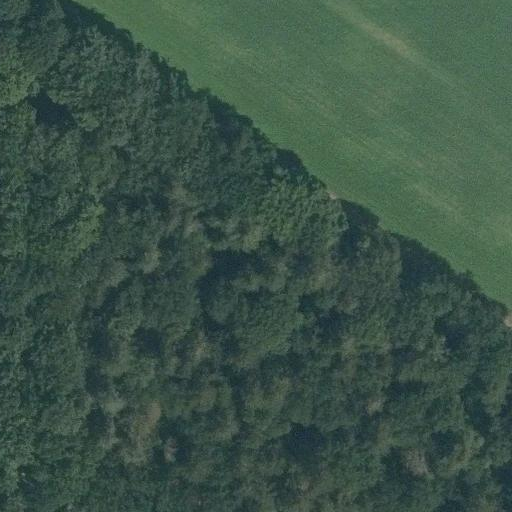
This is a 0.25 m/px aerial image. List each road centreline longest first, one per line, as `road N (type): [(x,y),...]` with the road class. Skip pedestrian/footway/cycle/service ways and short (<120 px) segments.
road 1 (track): [(39,0),(511,327)]
road 2 (track): [(12,177),(14,402)]
road 3 (track): [(13,0),(12,177)]
